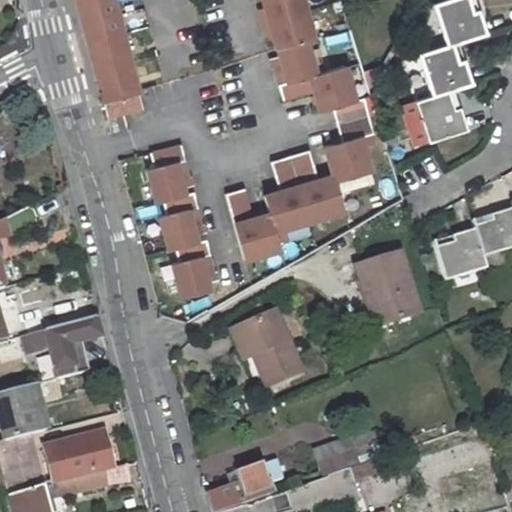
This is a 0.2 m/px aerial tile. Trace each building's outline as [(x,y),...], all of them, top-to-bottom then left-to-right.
[(113,0),(75,0),(101,98),(136,89),(113,0)] [(260,0),(263,7),(270,35),(274,49),(276,48),(305,40),(312,38),(302,0),(260,0)] [(448,0),(459,35),(469,32),(500,21),(494,0),(448,0)] [(264,37),(270,35),(263,7),(257,9),(264,37)] [(469,32),(459,35),(426,45),(439,87),(463,80),(481,74),(469,32)] [(314,74),(305,40),(276,48),(278,55),(269,57),(281,98),(312,90),(308,76),(314,74)] [(353,100),(344,66),(314,74),(308,76),(312,90),(317,110),(329,107),(353,100)] [(463,80),(439,87),(420,93),(432,134),(474,121),(463,80)] [(101,98),(105,114),(140,105),(136,89),(101,98)] [(357,136),(370,133),(361,98),(353,100),(329,107),(339,141),(357,136)] [(339,141),(321,145),(330,174),(332,180),(367,171),(357,136),(339,141)] [(189,183),(179,142),(148,149),(151,164),(145,166),(153,200),(160,198),(182,192),(180,185),(189,183)] [(306,149),(287,154),(305,220),(340,210),(332,180),(330,174),(314,178),(306,149)] [(266,211),(271,229),(305,220),(287,154),(268,160),(276,189),(261,194),(266,211)] [(222,192),(240,257),(276,247),(271,229),(266,211),(249,216),(241,186),(222,192)] [(182,192),(160,198),(163,212),(156,213),(165,247),(171,245),(193,239),(192,232),(200,230),(191,190),(182,192)] [(466,204),(469,212),(480,246),(511,235),(511,201),(508,190),(466,204)] [(0,236),(35,223),(28,206),(0,219),(0,236)] [(469,212),(428,225),(441,267),(483,253),(480,246),(469,212)] [(212,277),(202,237),(193,239),(171,245),(175,259),(168,261),(177,294),(205,288),(203,280),(212,277)] [(378,324),(414,312),(394,252),(351,265),(360,294),(367,292),(378,324)] [(378,324),(367,292),(360,294),(371,326),(378,324)] [(46,307),(51,327),(74,321),(69,301),(46,307)] [(231,326),(246,356),(261,386),(297,367),(266,308),(231,326)] [(74,321),(51,327),(22,335),(26,352),(48,346),(55,378),(88,369),(81,339),(98,336),(93,317),(74,321)] [(231,326),(221,331),(236,361),(246,356),(231,326)] [(21,435),(45,429),(33,384),(0,392),(0,395),(11,437),(21,435)] [(109,467),(101,435),(77,442),(75,434),(40,442),(51,483),(64,480),(101,470),(109,467)] [(35,487),(21,435),(11,437),(0,439),(0,464),(8,494),(35,487)] [(209,511),(212,511),(271,492),(261,463),(237,471),(240,481),(205,493),(209,511)] [(271,492),(212,511),(274,511),(290,504),(292,509),(330,495),(332,500),(356,493),(347,466),(271,492)] [(64,480),(68,491),(104,481),(101,470),(64,480)] [(47,511),(41,486),(35,487),(8,494),(12,511),(47,511)]
